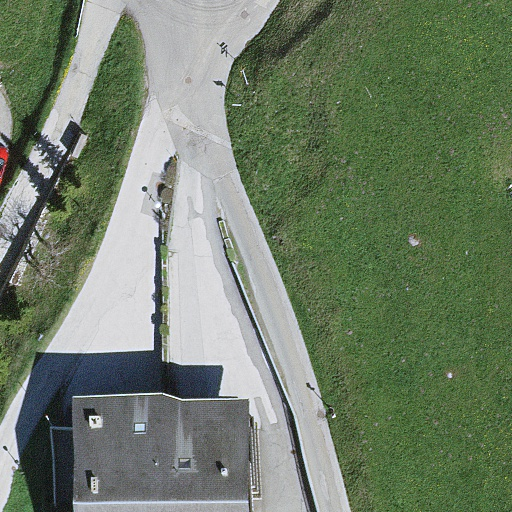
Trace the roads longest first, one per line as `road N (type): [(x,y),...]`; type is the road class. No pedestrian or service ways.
road 1 (residential): [(181,65),(306,397),(335,511)]
road 2 (residential): [(0,481),(158,167),(181,65)]
